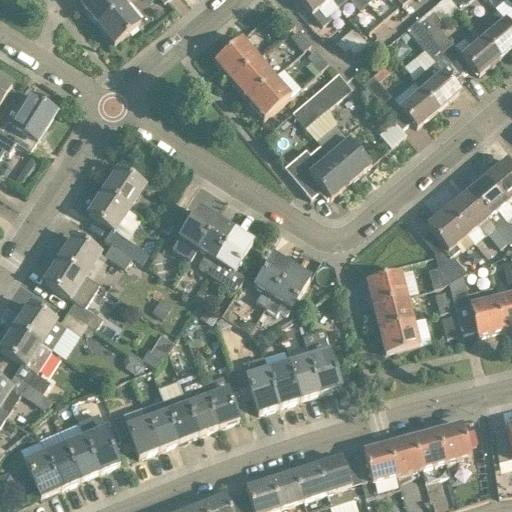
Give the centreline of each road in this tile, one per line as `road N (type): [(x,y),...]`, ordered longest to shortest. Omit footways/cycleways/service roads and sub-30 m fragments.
road 1 (residential): [(117,106),(336,247),(511,98)]
road 2 (residential): [(81,511),(366,407),(511,370)]
road 3 (residential): [(0,272),(117,106)]
road 4 (residential): [(117,106),(235,0)]
road 5 (residential): [(0,34),(117,106)]
